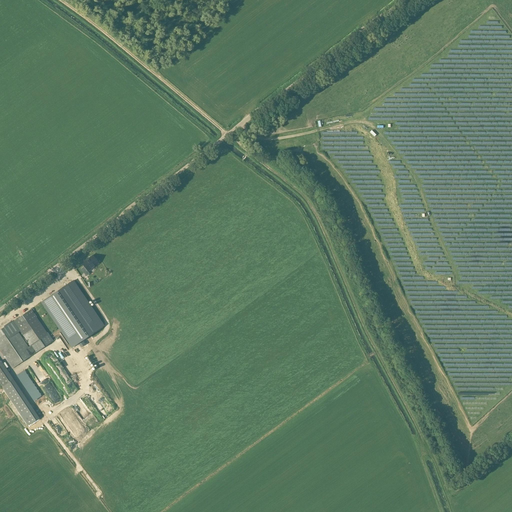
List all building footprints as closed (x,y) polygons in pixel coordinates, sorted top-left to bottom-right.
[(266,152),(259,144),(257,146),(264,154),(266,152)] [(93,256),(82,264),(88,272),(99,263),(93,256)] [(40,302),(72,348),(104,326),(73,280),(40,302)] [(29,347),(18,333),(20,332),(13,322),(11,323),(10,322),(4,327),(0,330),(0,350),(12,369),(53,341),(48,335),(31,310),(14,321),(31,346),(29,347)] [(0,383),(2,387),(28,426),(39,418),(13,379),(1,361),(0,361),(0,360),(0,383)] [(24,369),(16,374),(31,401),(40,396),(24,369)]
